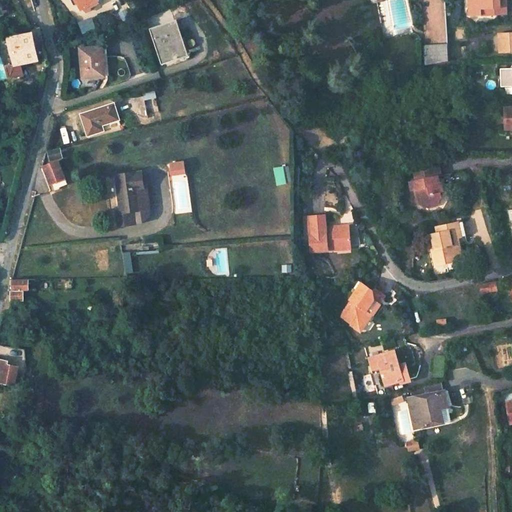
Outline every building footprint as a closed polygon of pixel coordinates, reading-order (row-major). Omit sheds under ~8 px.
[(469,0),(470,13),(508,13),(508,0),(469,0)] [(170,18),(149,25),(160,56),(180,49),(170,18)] [(21,31),(0,38),(0,55),(3,64),(18,62),(37,59),(34,44),(41,42),(38,25),(30,28),(31,31),(22,34),(21,31)] [(511,30),(498,31),(498,48),(511,48),(511,30)] [(446,41),(422,42),(423,61),(447,56),(446,41)] [(101,42),(77,50),(87,79),(111,71),(101,42)] [(18,62),(3,64),(5,75),(20,73),(18,62)] [(511,64),(511,69),(501,69),(502,86),(511,86),(511,64)] [(119,108),(83,115),(87,134),(103,132),(102,124),(122,120),(119,108)] [(122,120),(102,124),(103,132),(124,127),(122,120)] [(59,148),(51,150),(52,157),(61,156),(59,148)] [(184,171),(183,162),(169,163),(170,172),(184,171)] [(37,171),(44,188),(60,181),(54,165),(37,171)] [(276,168),(278,186),(289,184),(287,167),(276,168)] [(409,196),(409,198),(409,197),(413,197),(415,208),(423,211),(433,210),(438,204),(436,198),(440,197),(439,188),(436,188),(434,180),(439,179),(437,170),(411,175),(413,185),(410,185),(407,186),(409,196)] [(120,187),(121,210),(113,210),(113,224),(141,223),(141,209),(140,191),(141,191),(145,190),(144,174),(119,175),(120,187)] [(309,250),(335,249),(335,244),(348,243),(348,224),(325,225),(324,214),(310,214),(311,234),(308,234),(309,250)] [(455,224),(434,228),(435,235),(430,236),(431,242),(430,242),(432,250),(435,266),(444,264),(444,261),(454,259),(458,258),(454,240),(458,239),(459,239),(455,224)] [(26,278),(11,278),(12,289),(23,289),(27,288),(26,278)] [(496,281),(481,284),(483,293),(498,290),(496,281)] [(346,303),(335,319),(347,328),(352,320),(358,324),(363,315),(367,318),(379,298),(355,283),(343,301),(346,303)] [(12,289),(9,289),(9,299),(23,299),(23,289),(12,289)] [(123,292),(115,292),(115,307),(123,307),(123,292)] [(347,328),(357,334),(367,318),(363,315),(358,324),(352,320),(347,328)] [(394,350),(376,355),(385,383),(403,378),(394,350)] [(3,358),(0,356),(0,382),(9,385),(13,381),(16,366),(2,363),(3,358)] [(446,377),(447,356),(433,356),(433,368),(441,368),(440,377),(446,377)] [(450,391),(415,398),(420,428),(443,424),(440,408),(450,407),(454,407),(450,391)] [(450,407),(440,408),(443,424),(453,422),(450,407)] [(410,440),(411,451),(421,451),(420,440),(410,440)]
